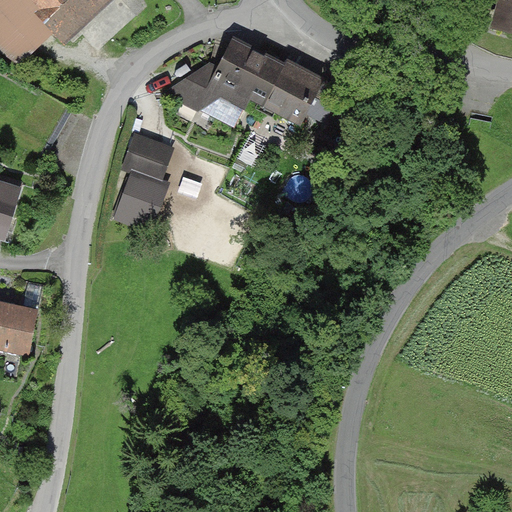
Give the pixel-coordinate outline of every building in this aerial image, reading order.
[(0,0),(0,58),(13,72),(52,36),(64,49),(115,0),(0,0)] [(511,2),(502,0),(499,0),(491,32),(511,36),(511,2)] [(267,105),(284,68),(232,41),(219,69),(210,65),(167,93),(236,128),(251,97),(267,105)] [(324,122),(341,90),(304,71),(301,77),(284,68),(267,105),(303,123),(307,114),(324,122)] [(159,180),(170,149),(139,138),(128,168),(138,172),(121,219),(149,229),(166,182),(159,180)] [(0,235),(6,237),(21,190),(0,183),(0,235)] [(44,286),(29,283),(24,306),(39,309),(44,286)] [(0,346),(29,352),(37,313),(0,304),(0,346)]
